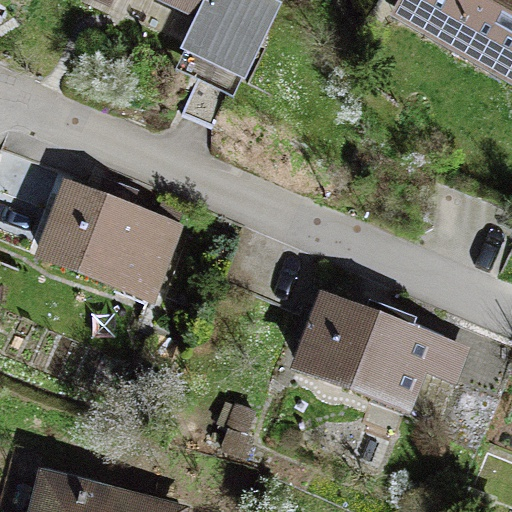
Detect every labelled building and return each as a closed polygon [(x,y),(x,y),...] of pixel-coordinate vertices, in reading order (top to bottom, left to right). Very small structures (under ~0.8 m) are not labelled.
[(189,46),(247,73),(278,8),(262,0),(261,0),(95,0),(110,7),(112,0),(164,0),(202,18),(189,46)] [(511,0),(409,0),(403,10),(511,72),(511,0)] [(201,64),(177,111),(207,126),(230,79),(201,64)] [(98,204),(69,193),(44,258),(119,286),(124,272),(156,283),(175,232),(128,215),(136,194),(106,183),(98,204)] [(325,304),(298,368),(371,397),(377,383),(408,397),(418,373),(450,387),(461,361),(325,304)] [(40,511),(156,511),(47,485),(40,511)]
